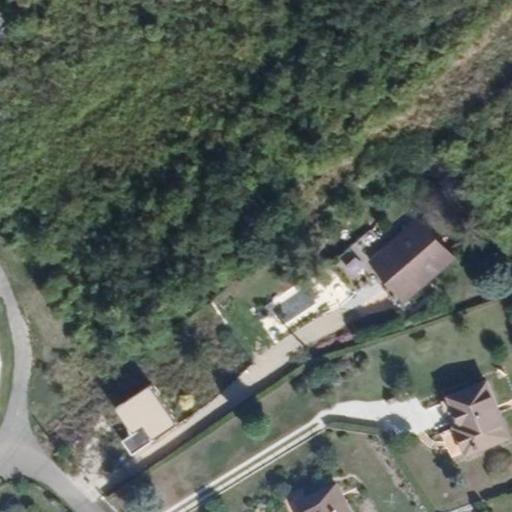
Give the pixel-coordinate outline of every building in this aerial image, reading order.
[(366,246),(332,272),(351,296),(372,280),(379,289),(386,284),(401,302),(451,262),(419,222),(375,258),(366,246)] [(328,267),(332,272),(366,246),(362,240),(328,267)] [(386,284),(379,289),(394,308),(401,302),(386,284)] [(463,420),(502,405),(493,384),(456,399),(463,420)] [(511,436),(511,433),(502,405),(463,420),(466,427),(462,429),(472,455),(511,436)] [(334,511),(327,497),(296,511),(334,511)]
